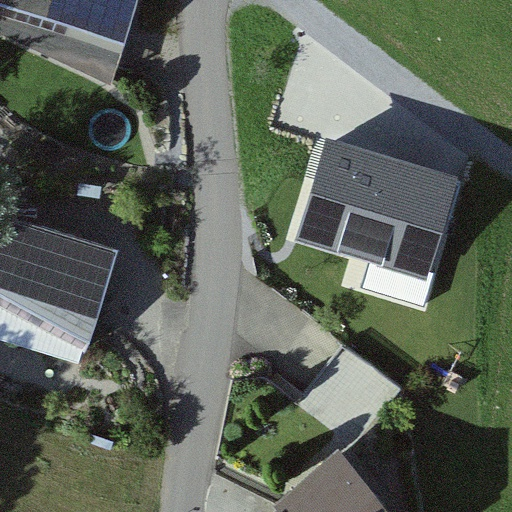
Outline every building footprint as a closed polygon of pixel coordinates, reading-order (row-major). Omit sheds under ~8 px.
[(136,0),(0,0),(0,14),(121,51),(136,0)] [(121,51),(0,14),(0,33),(112,84),(121,51)] [(117,247),(0,209),(0,307),(83,347),(88,350),(117,247)] [(83,347),(0,307),(0,338),(78,364),(83,347)] [(401,390),(344,346),(298,406),(354,450),(401,390)] [(389,511),(337,454),(272,511),(389,511)]
